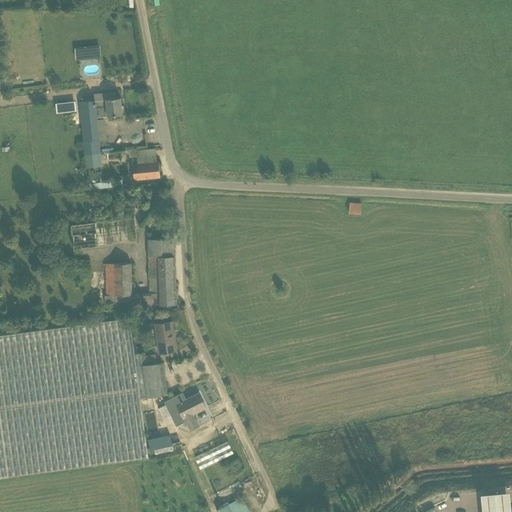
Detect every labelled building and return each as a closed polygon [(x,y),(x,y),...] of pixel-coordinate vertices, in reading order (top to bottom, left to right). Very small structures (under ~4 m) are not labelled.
[(100,45),(76,48),(77,60),(101,58),(100,45)] [(0,90),(9,89),(6,67),(0,68),(1,74),(0,73),(0,90)] [(121,97),(95,100),(79,101),(84,140),(83,140),(84,154),(100,152),(99,139),(100,139),(97,116),(123,114),(121,97)] [(57,105),(58,112),(74,110),(74,103),(57,105)] [(155,148),(145,149),(138,150),(139,156),(137,156),(138,163),(133,163),(134,179),(160,176),(159,161),(156,162),(155,154),(155,148)] [(100,152),(84,154),(86,167),(102,165),(100,152)] [(123,185),(122,179),(89,183),(90,189),(123,185)] [(349,202),(349,213),(361,214),(361,203),(349,202)] [(74,246),(96,245),(95,223),(73,224),(74,246)] [(159,305),(176,304),(174,238),(148,239),(149,293),(132,294),(131,262),(106,263),(107,295),(105,295),(105,303),(132,302),(132,305),(159,305)] [(89,259),(73,260),(74,279),(90,278),(89,259)] [(172,321),(154,323),(158,353),(161,352),(161,355),(168,354),(168,351),(176,350),(174,330),(172,321)] [(142,355),(147,397),(169,395),(165,361),(157,362),(156,353),(142,355)] [(183,392),(164,401),(177,426),(186,421),(191,430),(199,426),(193,414),(206,407),(199,393),(186,399),(183,392)] [(148,439),(150,448),(172,443),(170,434),(148,439)] [(230,441),(195,455),(200,467),(235,454),(230,441)] [(511,511),(511,502),(511,490),(482,493),(483,511),(511,511)] [(248,511),(250,511),(243,496),(217,510),(217,511),(248,511)]
